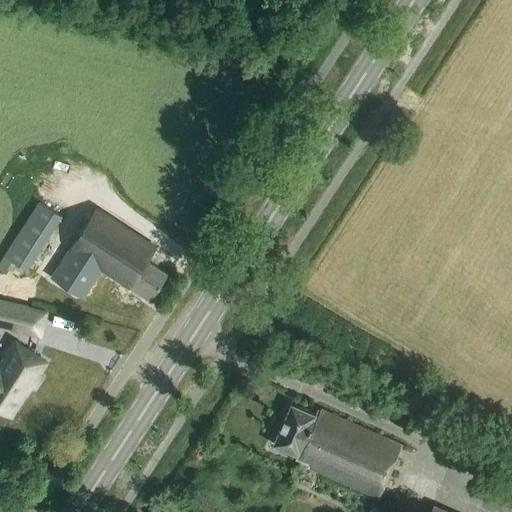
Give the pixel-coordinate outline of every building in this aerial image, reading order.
[(39,202),(0,262),(0,269),(4,272),(11,261),(27,272),(63,217),(39,202)] [(152,301),(169,276),(147,262),(157,248),(98,210),(53,278),(85,299),(102,272),(131,291),(133,288),(152,301)] [(28,305),(0,297),(0,328),(21,333),(28,305)] [(0,363),(0,404),(15,414),(28,391),(32,393),(43,375),(40,373),(47,361),(14,341),(1,364),(0,363)] [(380,496),(403,445),(319,408),(316,412),(294,403),(277,441),(299,450),(297,454),(311,460),(309,464),(380,496)] [(414,511),(419,504),(395,494),(388,510),(392,511),(414,511)]
